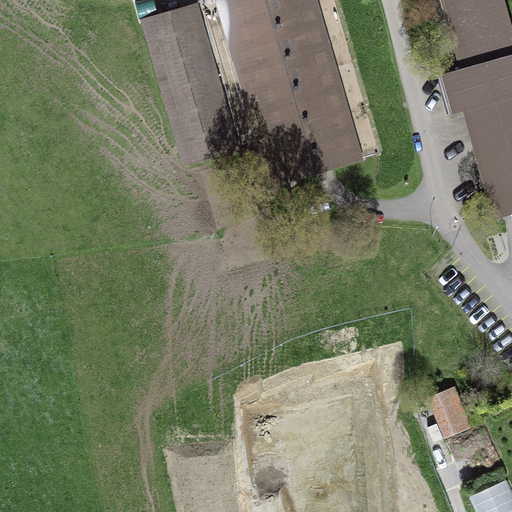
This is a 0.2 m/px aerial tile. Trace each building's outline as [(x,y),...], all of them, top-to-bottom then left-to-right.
[(193,0),(194,2),(200,0),(215,0),(247,105),(261,100),(286,185),(366,162),(318,0),(193,0)] [(511,26),(504,0),(443,0),(463,72),(443,77),(454,117),(463,115),(495,221),(511,216),(511,26)] [(198,10),(143,26),(185,168),(240,152),(198,10)] [(470,432),(456,393),(429,402),(444,442),(470,432)] [(511,511),(511,483),(509,476),(470,492),(478,511),(511,511)]
